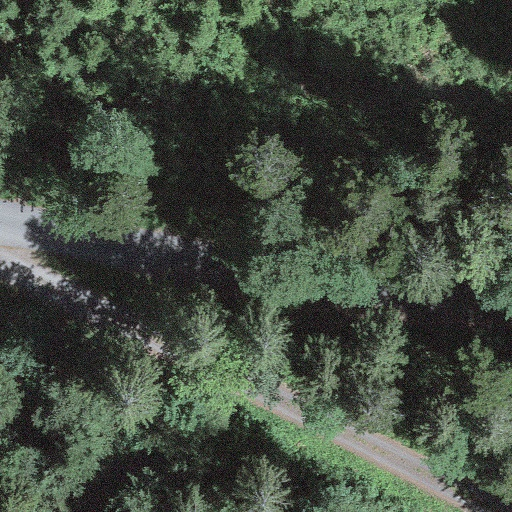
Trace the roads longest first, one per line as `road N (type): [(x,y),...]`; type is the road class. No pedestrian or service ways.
road 1 (track): [(0,273),(248,385),(478,511)]
road 2 (track): [(0,223),(219,279),(511,313)]
